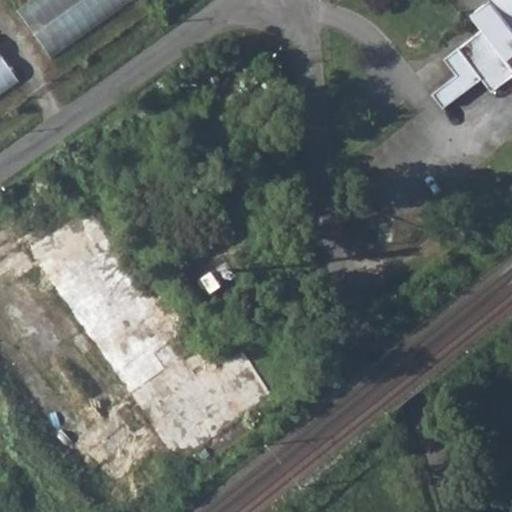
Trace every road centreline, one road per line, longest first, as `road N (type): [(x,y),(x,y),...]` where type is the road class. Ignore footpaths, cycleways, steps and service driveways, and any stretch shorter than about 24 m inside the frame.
road 1 (unclassified): [(458,511),(435,442),(357,332),(334,262),(301,13),(276,0)]
road 2 (unclassified): [(0,166),(202,25),(244,3),(274,0)]
